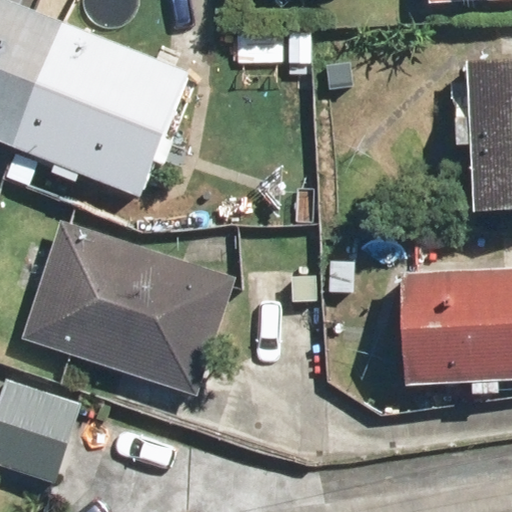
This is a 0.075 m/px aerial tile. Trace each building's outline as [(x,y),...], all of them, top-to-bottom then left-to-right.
[(0,0),(0,130),(147,187),(196,60),(39,0),(0,0)] [(511,56),(466,58),(472,208),(511,206),(511,56)] [(68,212),(29,340),(198,390),(236,262),(68,212)] [(10,241),(0,239),(0,238),(0,276),(2,277),(12,274),(18,266),(20,257),(17,247),(10,241)] [(511,264),(398,270),(404,381),(511,375),(511,264)] [(5,378),(0,392),(0,463),(51,481),(79,403),(5,378)]
